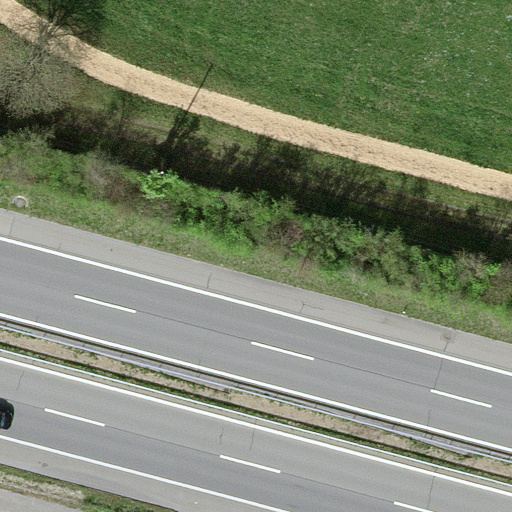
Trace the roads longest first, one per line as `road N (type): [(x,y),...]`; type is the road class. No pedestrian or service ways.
road 1 (track): [(0,93),(511,231)]
road 2 (motorway): [(511,412),(0,275)]
road 3 (motorway): [(0,398),(424,511)]
road 4 (track): [(137,89),(511,192)]
road 5 (track): [(0,14),(137,89)]
